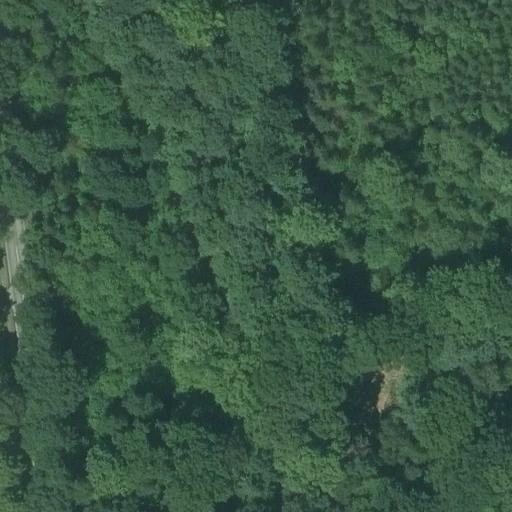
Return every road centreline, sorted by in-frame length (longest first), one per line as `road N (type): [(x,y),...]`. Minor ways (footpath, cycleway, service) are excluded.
road 1 (track): [(511,280),(67,511)]
road 2 (tertiary): [(53,511),(0,123)]
